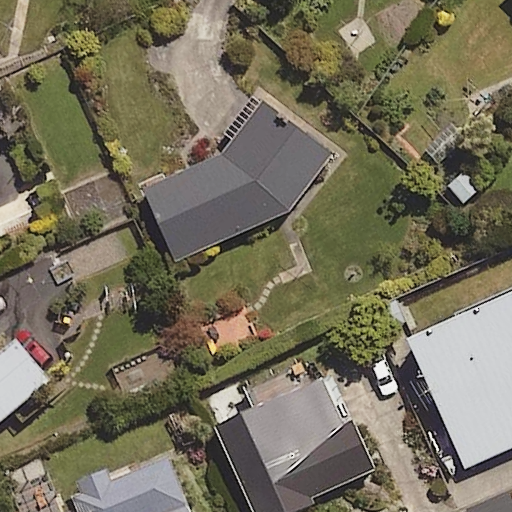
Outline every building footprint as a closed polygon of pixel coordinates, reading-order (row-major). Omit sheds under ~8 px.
[(334,155),(265,96),(226,153),(146,188),(178,259),(292,208),(334,155)] [(132,216),(112,172),(66,193),(85,237),(132,216)] [(511,289),(402,340),(462,470),(511,446),(511,289)] [(0,421),(55,377),(23,337),(3,352),(0,347),(0,421)] [(349,422),(328,374),(221,421),(260,511),(292,511),(315,502),(313,496),(381,467),(360,417),(349,422)] [(193,511),(172,456),(73,494),(79,511),(193,511)]
